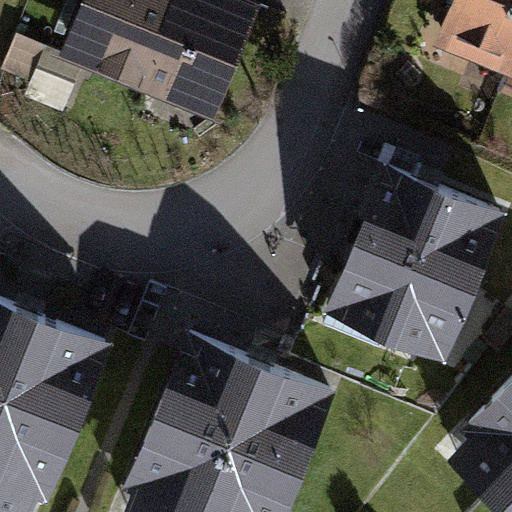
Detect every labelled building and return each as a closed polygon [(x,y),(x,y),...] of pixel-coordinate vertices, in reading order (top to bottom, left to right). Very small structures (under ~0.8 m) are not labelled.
[(75,0),(54,53),(212,117),(259,0),(75,0)] [(511,67),(511,0),(451,0),(437,36),(508,66),(511,67)] [(492,209),(375,161),(313,312),(430,360),(492,209)] [(36,511),(102,345),(0,305),(0,511),(36,511)] [(282,511),(330,390),(183,332),(112,511),(282,511)] [(511,511),(511,366),(436,448),(506,511),(511,511)]
